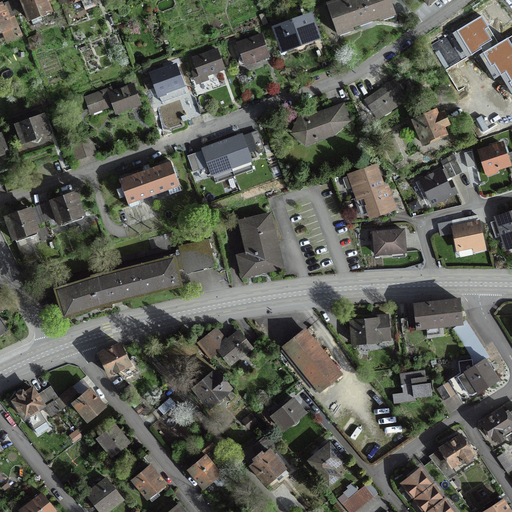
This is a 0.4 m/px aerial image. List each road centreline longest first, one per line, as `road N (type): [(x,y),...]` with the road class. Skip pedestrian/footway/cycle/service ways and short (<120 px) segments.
road 1 (residential): [(465,0),(355,75),(0,202)]
road 2 (tertiary): [(476,283),(264,297),(75,342)]
road 3 (residential): [(75,342),(204,511)]
road 4 (residential): [(462,415),(385,466),(380,481),(404,511)]
road 5 (residential): [(0,413),(74,511)]
road 6 (residential): [(0,241),(53,350)]
